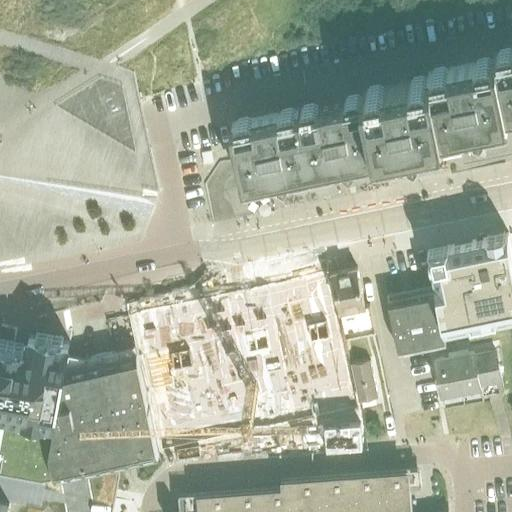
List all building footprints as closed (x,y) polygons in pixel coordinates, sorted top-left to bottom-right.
[(241,124),(253,179),(372,154),(376,149),(436,136),(443,129),(502,117),(508,111),(511,109),(511,51),(497,55),(495,61),(431,74),(427,80),(367,93),(363,99),(241,124)] [(26,84),(31,96),(66,82),(60,69),(26,84)] [(511,254),(508,232),(431,248),(437,280),(435,281),(442,316),(443,316),(445,316),(447,324),(450,341),(511,328),(511,254)] [(341,313),(345,336),(375,330),(369,304),(365,305),(357,266),(332,271),(341,313)] [(332,274),(130,319),(158,445),(359,400),(332,274)] [(435,290),(388,299),(398,349),(399,349),(399,346),(425,341),(444,337),(444,339),(445,339),(435,290)] [(0,511),(111,511),(119,471),(117,461),(45,477),(66,355),(67,350),(69,338),(63,337),(62,337),(63,333),(37,328),(36,332),(29,331),(26,343),(23,343),(0,338),(0,511)] [(481,382),(503,378),(497,348),(476,352),(475,349),(435,357),(442,393),(482,385),(481,382)] [(66,355),(45,477),(158,452),(154,427),(137,350),(92,360),(66,355)] [(359,399),(379,394),(372,360),(352,365),(359,399)] [(408,474),(378,476),(381,511),(410,509),(408,474)] [(381,511),(378,476),(348,478),(351,511),(378,511),(379,511),(381,511)] [(351,511),(348,478),(319,480),(321,511),(351,511)] [(321,511),(319,480),(287,482),(288,490),(290,490),(291,511),(321,511)] [(288,490),(259,492),(260,511),(291,511),(290,490),(288,490)] [(260,511),(259,492),(229,494),(230,511),(260,511)] [(230,511),(229,494),(199,497),(199,511),(230,511)]
